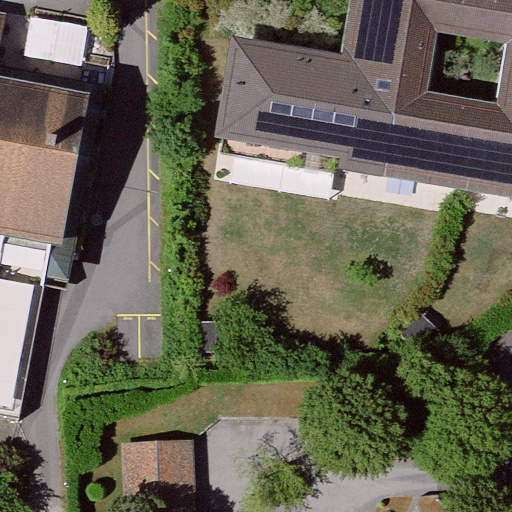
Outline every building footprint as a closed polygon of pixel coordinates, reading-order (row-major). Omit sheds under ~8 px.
[(214,137),(337,158),(336,169),(511,199),(511,0),(350,0),(341,56),(232,37),(214,137)] [(31,21),(24,58),(80,68),(87,30),(31,21)] [(0,79),(10,32),(0,29),(0,254),(59,267),(93,111),(0,90),(0,79)] [(0,282),(0,413),(9,415),(31,288),(0,282)] [(192,511),(193,456),(118,455),(116,511),(192,511)]
